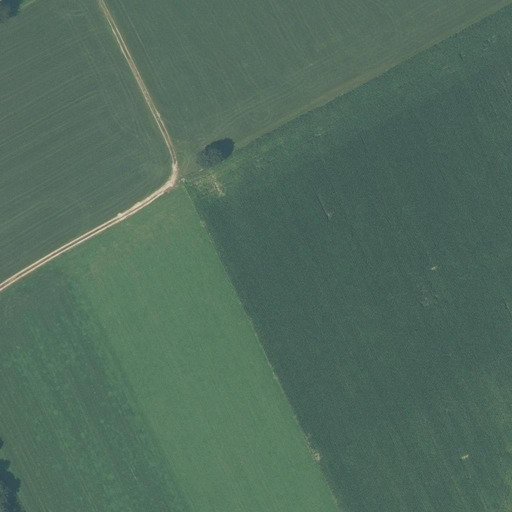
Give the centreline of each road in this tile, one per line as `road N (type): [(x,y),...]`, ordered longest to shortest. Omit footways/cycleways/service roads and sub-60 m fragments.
road 1 (track): [(171,180),(128,214),(0,286)]
road 2 (track): [(98,0),(164,134),(173,177)]
